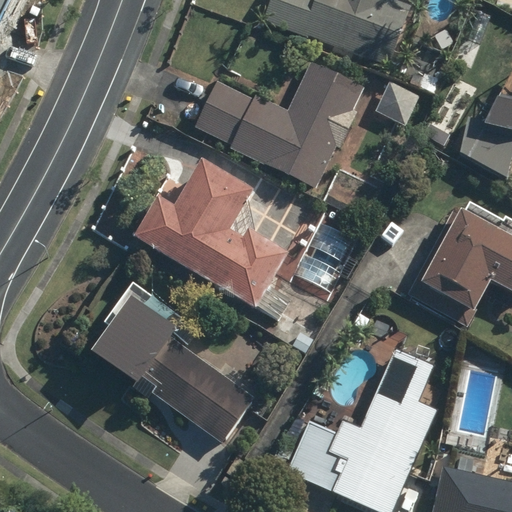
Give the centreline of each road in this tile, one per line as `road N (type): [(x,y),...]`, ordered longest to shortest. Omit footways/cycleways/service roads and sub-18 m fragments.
road 1 (unclassified): [(119,0),(69,125),(0,246)]
road 2 (residential): [(0,420),(147,511)]
